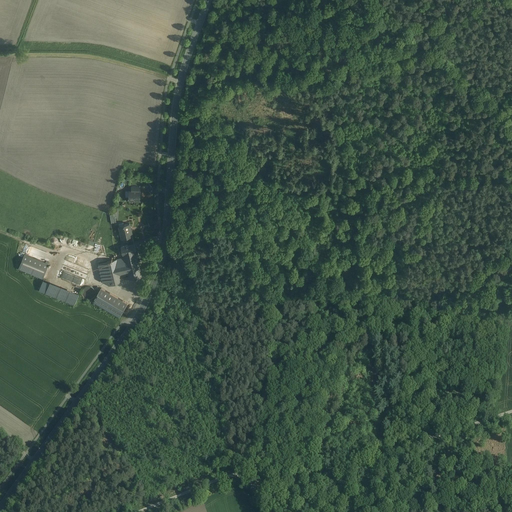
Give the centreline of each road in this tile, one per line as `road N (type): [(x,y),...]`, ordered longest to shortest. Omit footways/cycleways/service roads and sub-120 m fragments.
road 1 (secondary): [(0,507),(148,295),(164,247),(179,90)]
road 2 (track): [(285,348),(271,338),(228,202),(511,168)]
road 3 (track): [(248,478),(285,348),(418,318),(459,294),(511,245)]
road 4 (track): [(235,0),(196,86),(315,78),(423,46)]
road 5 (track): [(231,476),(197,406),(182,334),(148,295)]
road 6 (track): [(511,121),(369,0)]
road 7 (track): [(511,313),(483,320),(464,339),(436,436)]
road 8 (track): [(384,453),(363,330)]
